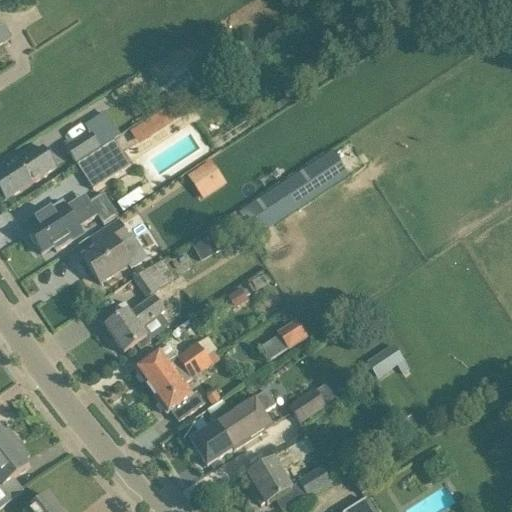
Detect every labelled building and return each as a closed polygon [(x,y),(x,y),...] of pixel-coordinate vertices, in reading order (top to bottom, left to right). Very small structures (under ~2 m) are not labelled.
[(0,48),(10,42),(2,29),(0,30),(0,48)] [(185,71),(157,89),(168,106),(196,87),(185,71)] [(76,165),(100,150),(89,134),(66,148),(76,165)] [(100,150),(76,165),(93,191),(130,167),(114,141),(100,150)] [(32,186),(57,170),(43,150),(19,166),(19,165),(0,177),(0,195),(5,204),(32,186)] [(239,218),(254,241),(346,180),(331,157),(239,218)] [(209,163),(186,179),(203,203),(226,187),(209,163)] [(27,236),(42,257),(53,249),(57,254),(72,245),(68,238),(97,218),(104,228),(119,219),(104,196),(72,216),(63,203),(34,222),(39,228),(27,236)] [(130,267),(118,247),(129,240),(118,224),(90,242),(96,252),(83,260),(100,287),(130,267)] [(192,248),(202,266),(226,253),(216,235),(192,248)] [(136,281),(148,300),(174,284),(162,265),(136,281)] [(256,293),(251,285),(246,288),(250,296),(256,293)] [(241,291),(228,298),(235,310),(248,302),(241,291)] [(162,335),(154,323),(165,315),(165,314),(154,299),(130,317),(127,314),(105,330),(124,357),(136,348),(140,354),(151,346),(149,344),(162,335)] [(276,335),(279,339),(287,352),(288,354),(308,341),(296,323),(276,335)] [(151,395),(177,377),(184,372),(196,364),(198,367),(207,360),(197,347),(177,361),(176,359),(168,365),(161,355),(135,373),(151,395)] [(366,367),(377,383),(405,364),(394,348),(366,367)] [(214,355),(207,360),(212,367),(219,362),(214,355)] [(184,372),(177,377),(151,395),(167,417),(171,415),(179,426),(195,414),(205,407),(197,396),(193,399),(185,388),(192,382),(212,367),(207,360),(198,367),(196,364),(184,372)] [(329,385),(318,391),(326,404),(337,398),(329,385)] [(326,409),(315,392),(289,410),(300,427),(326,409)] [(226,409),(223,411),(221,413),(225,420),(226,420),(244,447),(272,429),(263,415),(275,407),(267,394),(255,402),(231,417),(226,409)] [(221,413),(223,411),(226,409),(222,403),(208,413),(217,428),(191,444),(207,470),(233,453),(234,454),(244,447),(226,420),(225,420),(221,413)] [(398,426),(407,440),(419,433),(411,419),(398,426)] [(190,428),(182,434),(186,440),(194,435),(190,428)] [(0,458),(19,444),(8,430),(3,435),(0,430),(0,458)] [(19,444),(0,458),(0,486),(3,490),(30,468),(25,463),(31,459),(19,444)] [(267,508),(292,493),(278,470),(291,462),(293,466),(310,456),(302,444),(248,477),(259,494),(254,497),(261,509),(266,506),(267,508)] [(322,469),(298,484),(308,501),(333,487),(322,469)] [(349,477),(361,498),(374,490),(362,469),(349,477)] [(59,511),(48,498),(33,511),(31,511),(59,511)] [(372,511),(366,501),(348,511),(372,511)]
